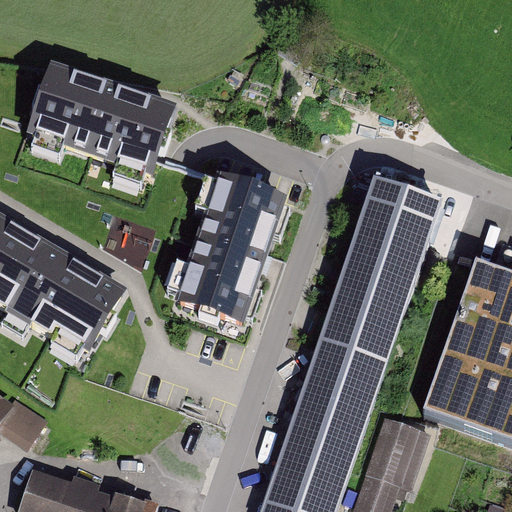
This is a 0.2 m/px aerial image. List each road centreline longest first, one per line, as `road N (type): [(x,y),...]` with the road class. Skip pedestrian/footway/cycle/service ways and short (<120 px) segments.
road 1 (residential): [(381,149),(340,165),(324,190),(214,511)]
road 2 (residential): [(381,149),(511,195)]
